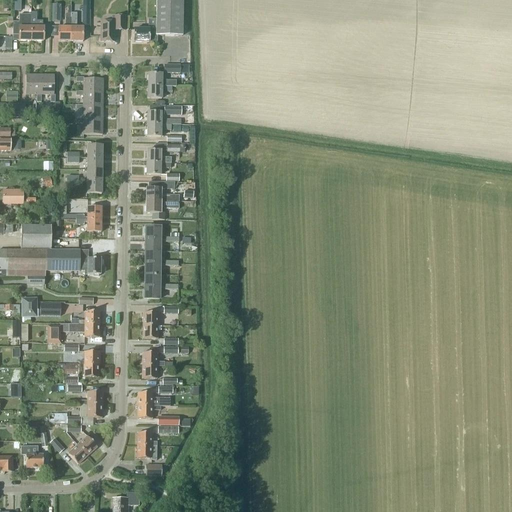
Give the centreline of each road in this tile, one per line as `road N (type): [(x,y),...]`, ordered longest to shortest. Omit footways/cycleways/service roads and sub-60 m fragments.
road 1 (residential): [(0,489),(84,484),(104,471),(117,447),(125,61)]
road 2 (residential): [(125,61),(0,60)]
